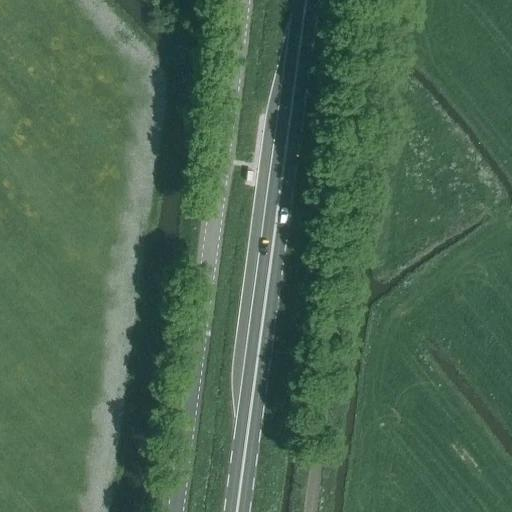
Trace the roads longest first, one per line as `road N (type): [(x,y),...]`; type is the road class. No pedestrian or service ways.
road 1 (track): [(315,511),(388,0)]
road 2 (primary): [(236,511),(307,0)]
road 3 (unclassified): [(176,511),(244,0)]
